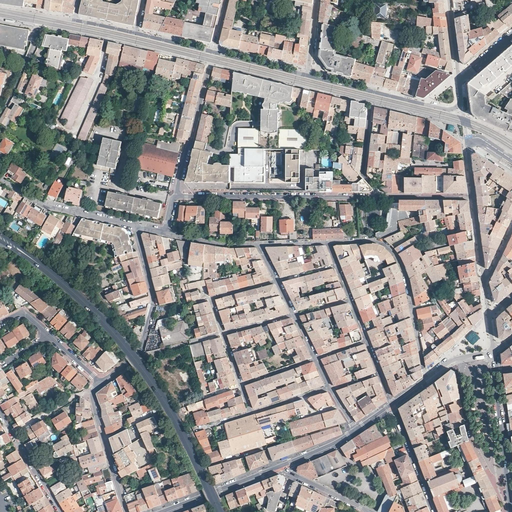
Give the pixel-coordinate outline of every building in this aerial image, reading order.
[(37,0),(36,8),(40,9),(44,9),(44,0),(37,0)] [(62,0),(50,0),(50,10),(55,11),(61,11),(62,0)] [(72,4),(66,0),(62,0),(61,11),(68,12),(74,13),(75,7),(72,4)] [(124,0),(125,1),(120,5),(118,3),(116,4),(112,3),(107,3),(104,2),(102,0),(100,2),(98,0),(81,0),(82,0),(82,3),(81,5),(80,5),(79,12),(82,12),(81,15),(93,17),(104,20),(104,17),(107,17),(109,18),(108,20),(126,24),(134,26),(136,16),(134,16),(135,11),(137,11),(139,0),(124,0)] [(155,6),(171,9),(171,8),(173,4),(160,1),(155,0),(147,0),(147,6),(145,13),(153,14),(155,6)] [(197,0),(196,3),(200,4),(199,7),(200,7),(199,11),(218,16),(220,8),(219,8),(218,7),(219,4),(220,4),(221,4),(221,0),(197,0)] [(224,22),(233,24),(238,0),(229,0),(227,11),(224,22)] [(493,7),(498,5),(496,0),(471,0),(471,1),(475,0),(485,0),(488,8),(489,8),(493,7)] [(304,12),(303,21),(311,22),(312,13),(313,5),(298,2),(298,5),(304,6),(304,8),(302,7),(302,11),(304,12)] [(339,10),(340,7),(330,5),(321,2),(319,19),(319,22),(335,27),(335,24),(328,22),(332,8),(339,10)] [(444,4),(444,3),(431,2),(431,4),(432,4),(435,27),(447,28),(446,22),(445,12),(444,4)] [(386,20),(388,5),(375,4),(374,18),(386,20)] [(187,14),(185,21),(182,37),(188,38),(195,40),(202,41),(211,44),(213,36),(216,22),(218,16),(199,11),(188,9),(187,14)] [(511,24),(511,23),(511,15),(507,9),(499,16),(501,19),(508,27),(511,24)] [(151,30),(159,32),(167,17),(153,14),(145,13),(142,28),(151,30)] [(470,23),(469,14),(468,15),(455,19),(455,23),(457,34),(471,31),(470,23)] [(182,37),(185,21),(178,20),(175,19),(167,17),(159,32),(170,34),(182,37)] [(431,20),(419,17),(418,17),(417,25),(431,26),(431,20)] [(481,50),(487,45),(483,30),(481,19),(478,20),(479,22),(479,23),(480,24),(482,30),(471,31),(474,56),(481,50)] [(504,30),(508,27),(501,19),(494,24),(491,20),(489,21),(487,23),(490,27),(493,31),(496,29),(500,34),(504,30)] [(276,31),(276,34),(286,36),(296,38),(296,35),(309,36),(310,29),(311,22),(303,21),(302,20),(300,31),(296,30),(295,32),(286,30),(285,33),(276,31)] [(224,24),(223,28),(231,31),(232,27),(233,24),(224,22),(224,24)] [(334,51),(337,27),(335,27),(319,22),(317,34),(316,49),(334,51)] [(379,22),(375,22),(372,22),(372,37),(377,39),(382,40),(383,40),(384,35),(381,34),(381,22),(379,22)] [(0,24),(0,45),(25,50),(25,46),(26,46),(27,40),(29,30),(15,27),(0,24)] [(447,28),(435,27),(434,27),(431,26),(417,25),(417,29),(427,30),(427,33),(432,33),(433,33),(434,34),(438,34),(441,52),(424,47),(409,45),(408,47),(410,48),(427,54),(437,57),(450,61),(452,61),(449,44),(447,28)] [(493,40),(500,34),(496,29),(493,31),(490,27),(483,30),(487,45),(493,40)] [(240,41),(241,35),(242,33),(231,31),(223,28),(221,36),(221,37),(220,41),(220,43),(220,44),(221,45),(222,45),(224,46),(229,47),(238,50),(240,41)] [(260,36),(261,31),(255,30),(253,37),(247,36),(246,43),(240,41),(238,50),(246,51),(253,53),(256,54),(260,36)] [(474,56),(471,31),(457,34),(460,60),(464,65),(471,59),(474,56)] [(361,41),(363,35),(356,33),(351,51),(358,53),(361,41)] [(76,35),(70,34),(69,39),(48,35),(44,47),(51,48),(49,57),(47,57),(46,63),(58,69),(62,50),(66,51),(68,44),(79,46),(81,36),(76,35)] [(271,38),(260,36),(256,54),(262,55),(268,57),(271,57),(273,47),(284,49),(286,36),(276,34),(275,39),(271,38)] [(308,42),(309,36),(296,35),(296,38),(299,38),(299,41),(299,45),(308,47),(308,42)] [(361,41),(380,46),(382,40),(377,39),(372,37),(363,35),(361,41)] [(81,36),(79,46),(88,48),(91,38),(86,37),(81,36)] [(296,38),(286,36),(284,49),(282,60),(284,60),(288,61),(293,62),(294,52),(291,51),(292,43),(288,43),(288,41),(293,42),(293,43),(295,43),(295,41),(296,38)] [(97,39),(91,38),(88,48),(86,54),(91,55),(100,57),(104,41),(97,39)] [(388,65),(389,64),(389,62),(388,61),(388,59),(393,43),(392,43),(383,40),(382,40),(380,46),(376,61),(387,65),(388,65)] [(119,56),(122,45),(115,43),(109,42),(106,53),(110,54),(119,56)] [(119,66),(119,68),(134,71),(135,68),(140,49),(132,47),(124,45),(124,48),(123,47),(123,48),(124,48),(120,61),(120,64),(119,66)] [(307,52),(308,47),(299,45),(298,56),(306,58),(307,52)] [(399,49),(395,65),(403,67),(407,52),(408,47),(402,46),(401,49),(399,49)] [(511,46),(511,47),(505,52),(495,61),(478,76),(468,84),(479,91),(486,84),(487,85),(489,83),(489,84),(490,83),(490,84),(511,65),(511,46)] [(282,60),(284,49),(273,47),(271,57),(276,58),(282,60)] [(140,49),(135,68),(143,70),(148,51),(144,50),(140,49)] [(355,62),(356,59),(335,54),(334,53),(334,51),(316,49),(315,55),(326,71),(336,73),(351,77),(355,62)] [(143,70),(155,73),(160,54),(153,52),(148,51),(143,70)] [(423,56),(407,52),(403,67),(402,71),(403,72),(408,73),(422,77),(417,95),(425,97),(426,97),(427,96),(452,75),(421,64),(423,56)] [(108,63),(117,65),(119,56),(110,54),(109,58),(108,63)] [(452,66),(452,61),(450,61),(437,57),(427,54),(424,63),(427,65),(448,72),(449,71),(453,71),(452,66)] [(91,55),(84,71),(92,74),(96,65),(100,57),(91,55)] [(306,58),(298,56),(297,63),(305,65),(306,61),(306,58)] [(176,63),(173,76),(180,78),(181,76),(182,72),(184,60),(181,59),(177,58),(176,63)] [(154,75),(153,78),(171,82),(173,76),(176,63),(159,59),(155,75),(154,75)] [(182,76),(185,77),(187,77),(190,61),(187,60),(184,60),(182,72),(183,72),(182,76)] [(187,77),(191,78),(194,79),(196,72),(198,63),(194,62),(190,61),(187,77)] [(372,74),(383,77),(387,65),(376,61),(374,67),(372,74)] [(374,67),(355,62),(351,77),(359,80),(370,82),(372,74),(374,67)] [(105,74),(114,77),(117,65),(108,63),(107,68),(105,74)] [(198,63),(196,72),(204,74),(206,65),(202,64),(198,63)] [(403,67),(395,65),(393,73),(401,75),(402,71),(403,67)] [(214,67),(212,76),(213,76),(213,79),(220,81),(221,77),(222,69),(218,68),(214,67)] [(29,84),(39,89),(43,78),(33,74),(30,81),(26,80),(30,70),(25,68),(20,81),(25,83),(29,84)] [(228,71),(222,69),(221,77),(233,80),(234,72),(228,71)] [(401,75),(399,81),(397,89),(400,90),(405,92),(406,87),(404,86),(406,81),(407,77),(402,75),(403,72),(402,71),(401,75)] [(196,72),(194,79),(202,80),(203,77),(204,74),(196,72)] [(300,150),(302,150),(307,150),(307,149),(316,149),(316,148),(315,147),(315,146),(301,130),(300,130),(277,129),(277,110),(275,109),(275,104),(276,100),(292,104),(294,101),(292,98),(293,87),(286,85),(263,79),(242,74),(234,72),(233,80),(232,89),(265,97),(264,103),(263,109),(261,109),(261,128),(239,128),(238,148),(264,149),(286,149),(292,150),(300,150)] [(401,75),(393,73),(392,79),(399,81),(401,75)] [(407,77),(406,81),(412,83),(410,93),(413,94),(417,95),(422,77),(408,73),(407,77)] [(108,86),(110,87),(114,77),(105,74),(101,84),(108,86)] [(384,86),(386,78),(383,77),(372,74),(370,82),(375,84),(384,86)] [(66,121),(87,78),(81,77),(80,77),(60,120),(66,121)] [(43,78),(39,89),(43,90),(47,80),(43,78)] [(93,80),(90,79),(89,79),(87,78),(66,121),(64,126),(70,129),(93,80)] [(187,88),(187,90),(199,94),(199,91),(202,80),(194,79),(191,78),(189,88),(187,88)] [(399,81),(392,79),(386,78),(384,86),(387,87),(392,88),(397,89),(399,81)] [(20,81),(17,90),(24,93),(25,89),(23,88),(25,83),(20,81)] [(412,83),(406,81),(404,86),(406,87),(405,92),(407,92),(410,93),(412,83)] [(511,95),(511,81),(497,95),(492,99),(505,108),(507,109),(506,113),(499,111),(499,110),(492,107),(485,104),(485,97),(486,95),(479,91),(468,84),(471,111),(472,112),(472,113),(472,114),(473,114),(473,115),(474,115),(475,116),(476,117),(478,117),(491,123),(511,132),(511,98),(511,95)] [(35,97),(39,89),(29,84),(25,93),(35,97)] [(89,129),(108,86),(101,84),(78,138),(84,141),(89,129)] [(292,98),(294,101),(295,102),(296,97),(298,98),(297,104),(300,108),(300,107),(304,90),(299,88),(293,87),(292,98)] [(187,90),(184,89),(183,94),(187,95),(185,103),(196,105),(196,104),(197,102),(197,99),(198,98),(199,94),(187,90)] [(216,91),(209,90),(208,90),(207,94),(206,99),(213,101),(214,102),(216,103),(219,92),(216,91)] [(307,90),(304,90),(300,107),(307,108),(310,91),(307,90)] [(314,92),(310,91),(307,108),(306,112),(310,113),(309,118),(312,121),(313,119),(318,93),(314,92)] [(221,93),(219,92),(216,103),(229,106),(227,115),(230,116),(231,106),(231,95),(221,93)] [(20,106),(24,99),(19,96),(19,95),(15,93),(11,101),(15,104),(20,106)] [(325,95),(318,93),(313,119),(317,120),(319,110),(325,111),(323,121),(327,122),(333,97),(325,95)] [(324,134),(330,141),(331,140),(330,136),(335,108),(337,109),(337,110),(337,111),(338,111),(338,112),(340,112),(340,109),(342,99),(340,99),(336,98),(333,97),(327,122),(325,131),(324,134)] [(347,122),(349,123),(351,101),(347,100),(342,99),(340,109),(347,111),(345,120),(347,120),(346,122),(347,122)] [(10,119),(15,122),(24,109),(20,107),(20,106),(15,104),(11,101),(8,105),(13,108),(11,110),(7,108),(7,109),(3,115),(10,119)] [(348,125),(365,127),(366,116),(367,105),(359,103),(351,101),(349,123),(348,125)] [(182,115),(193,118),(194,112),(196,105),(185,103),(182,114),(182,115)] [(374,107),(374,112),(372,128),(372,133),(385,135),(388,135),(390,111),(383,109),(374,107)] [(386,152),(386,155),(389,156),(390,152),(397,152),(397,156),(399,157),(400,157),(402,141),(400,141),(399,145),(398,145),(399,134),(397,132),(398,130),(403,131),(403,129),(406,115),(398,113),(390,111),(388,135),(387,141),(387,144),(386,152)] [(182,117),(179,128),(189,131),(191,123),(193,118),(182,115),(182,114),(178,113),(177,115),(182,117)] [(200,125),(196,141),(207,143),(213,116),(202,114),(200,125)] [(0,123),(6,127),(10,119),(3,115),(0,119),(0,123)] [(413,135),(414,135),(415,132),(416,117),(411,116),(406,115),(403,129),(408,130),(407,134),(403,133),(402,141),(400,157),(410,158),(412,158),(413,153),(410,153),(412,135),(411,135),(411,131),(413,132),(413,135)] [(424,119),(416,117),(415,132),(428,136),(429,136),(431,121),(424,119)] [(442,140),(444,130),(438,126),(432,122),(431,121),(429,136),(429,137),(429,139),(433,140),(434,138),(442,140)] [(357,141),(363,141),(364,134),(365,127),(348,125),(347,132),(357,134),(357,141)] [(222,127),(219,146),(225,147),(228,128),(222,127)] [(176,138),(184,139),(187,140),(189,134),(189,131),(179,128),(179,129),(177,137),(176,138)] [(329,149),(334,145),(330,141),(324,134),(322,132),(320,129),(320,138),(329,149)] [(447,153),(462,154),(461,142),(451,135),(444,130),(442,140),(445,143),(444,153),(446,153),(447,153)] [(371,142),(387,144),(387,141),(385,141),(385,135),(372,133),(371,138),(371,142)] [(427,152),(429,139),(414,135),(413,153),(412,158),(415,158),(427,159),(427,152)] [(115,169),(121,142),(103,137),(97,164),(91,163),(91,168),(109,172),(115,173),(116,169),(115,169)] [(0,150),(7,155),(14,143),(5,138),(0,144),(0,150)] [(178,151),(180,144),(172,142),(171,144),(158,140),(157,146),(142,142),(136,167),(157,172),(164,174),(172,176),(173,172),(176,160),(178,151)] [(207,143),(196,141),(195,144),(192,155),(186,181),(194,181),(222,182),(229,182),(229,166),(229,164),(211,164),(211,156),(211,151),(206,150),(207,143)] [(370,147),(370,151),(386,152),(387,144),(371,142),(370,147)] [(353,154),(362,156),(362,151),(362,148),(354,147),(353,154)] [(77,150),(70,148),(67,153),(73,156),(77,150)] [(264,181),(264,149),(238,148),(238,154),(229,153),(229,164),(229,166),(235,166),(235,181),(264,181)] [(300,182),(300,150),(292,151),(292,150),(286,149),(286,181),(300,182)] [(384,169),(386,155),(386,152),(370,151),(369,159),(368,167),(384,169)] [(446,157),(446,153),(444,153),(427,152),(427,159),(443,161),(443,157),(446,157)] [(475,172),(479,172),(487,160),(481,155),(476,152),(471,155),(473,173),(475,172)] [(344,157),(342,154),(338,157),(339,158),(339,162),(334,162),(334,168),(343,168),(343,173),(350,182),(352,184),(353,183),(358,183),(360,181),(357,177),(359,174),(360,174),(349,163),(344,157)] [(349,159),(349,163),(360,174),(361,164),(361,158),(362,156),(353,154),(352,154),(352,159),(349,159)] [(410,164),(410,158),(400,157),(399,157),(397,156),(389,156),(386,155),(384,169),(384,174),(392,175),(396,175),(398,162),(410,164)] [(463,160),(454,161),(454,162),(455,169),(441,169),(441,176),(444,176),(465,176),(464,167),(463,160)] [(487,181),(498,167),(492,163),(487,160),(479,172),(487,181)] [(21,172),(23,169),(12,163),(7,172),(13,176),(12,177),(21,183),(25,175),(21,172)] [(320,190),(320,191),(324,191),(326,191),(327,191),(327,189),(332,189),(332,180),(333,173),(333,167),(320,166),(320,168),(320,177),(320,190)] [(380,179),(379,180),(383,180),(384,174),(384,169),(368,167),(368,171),(367,174),(371,178),(372,174),(380,175),(380,179)] [(507,189),(511,179),(511,176),(505,172),(498,167),(487,181),(487,184),(489,185),(493,187),(496,183),(493,181),(493,180),(501,185),(498,189),(496,187),(495,189),(499,191),(500,189),(502,186),(507,189)] [(314,169),(306,169),(306,190),(320,190),(320,177),(313,177),(314,169)] [(163,181),(164,174),(157,172),(156,179),(163,181)] [(475,186),(487,184),(487,181),(479,172),(475,172),(473,173),(474,179),(475,186)] [(383,187),(381,188),(382,190),(385,192),(392,192),(392,175),(384,174),(383,180),(388,180),(388,187),(383,187)] [(396,175),(392,175),(392,192),(395,192),(399,192),(399,184),(404,185),(404,177),(404,175),(396,175)] [(422,175),(419,175),(419,178),(404,177),(404,185),(404,192),(412,192),(422,193),(422,175)] [(422,175),(422,193),(431,193),(444,193),(444,176),(441,176),(422,175)] [(466,185),(465,176),(444,176),(444,193),(454,193),(467,193),(466,185)] [(353,183),(352,184),(352,191),(361,191),(370,191),(373,190),(368,184),(363,178),(360,181),(358,183),(353,183)] [(511,179),(507,189),(510,191),(507,194),(500,189),(499,191),(500,192),(505,196),(511,200),(511,179)] [(340,180),(332,180),(332,189),(332,191),(340,191),(352,191),(352,184),(350,182),(349,182),(349,184),(344,184),(344,182),(340,182),(340,180)] [(63,186),(54,181),(51,187),(48,192),(57,198),(63,186)] [(500,192),(499,191),(495,189),(488,190),(487,186),(489,185),(487,184),(475,186),(476,191),(476,197),(500,192)] [(67,191),(66,194),(65,200),(73,202),(73,203),(79,204),(82,191),(69,188),(69,189),(68,189),(67,191)] [(158,218),(162,204),(108,191),(105,206),(158,218)] [(505,196),(500,192),(476,197),(477,201),(477,206),(494,209),(496,209),(499,210),(499,209),(501,206),(505,196)] [(22,197),(17,194),(13,200),(13,201),(13,202),(11,207),(15,209),(22,197)] [(511,200),(505,196),(501,206),(503,207),(502,210),(511,214),(511,200)] [(27,199),(25,197),(17,211),(27,217),(32,207),(25,203),(27,199)] [(385,229),(375,233),(375,234),(376,238),(378,238),(383,239),(385,239),(404,230),(407,229),(406,227),(425,222),(428,221),(424,200),(415,200),(399,200),(399,203),(391,203),(390,203),(390,204),(389,204),(389,205),(389,206),(389,207),(390,207),(390,208),(392,208),(390,216),(387,216),(385,229)] [(439,200),(424,200),(428,221),(431,221),(431,215),(437,215),(437,219),(439,219),(441,218),(445,217),(445,213),(444,200),(439,200)] [(448,200),(444,200),(445,213),(452,213),(451,200),(448,200)] [(453,215),(469,211),(468,200),(459,200),(451,200),(452,213),(453,215)] [(233,202),(233,217),(245,217),(245,208),(246,202),(233,202)] [(339,205),(341,215),(345,215),(346,219),(351,219),(351,215),(352,215),(351,204),(339,205)] [(187,206),(185,222),(197,223),(199,207),(187,206)] [(494,209),(477,206),(478,209),(478,214),(492,216),(494,209)] [(32,207),(27,217),(41,225),(48,214),(49,211),(45,210),(43,213),(32,207)] [(199,207),(197,223),(196,227),(198,227),(199,224),(202,223),(204,223),(205,207),(199,207)] [(245,208),(245,217),(245,218),(256,218),(256,224),(259,224),(260,217),(260,210),(260,208),(245,208)] [(511,218),(511,216),(511,214),(502,210),(499,209),(499,210),(497,215),(510,221),(511,218)] [(265,210),(260,210),(260,217),(261,217),(261,231),(272,231),(272,217),(265,217),(265,210)] [(220,230),(220,222),(220,219),(221,211),(216,211),(216,217),(209,217),(209,230),(220,230)] [(471,225),(470,216),(469,211),(453,215),(445,217),(441,218),(441,220),(445,219),(447,225),(441,226),(441,228),(447,227),(449,234),(471,229),(471,225)] [(496,217),(494,217),(492,216),(478,214),(479,218),(479,222),(492,224),(494,220),(496,217)] [(59,220),(50,215),(43,227),(41,230),(51,235),(51,234),(59,220)] [(509,223),(510,221),(497,215),(496,217),(494,220),(496,221),(507,226),(509,223)] [(82,218),(81,220),(88,222),(87,225),(91,227),(92,223),(93,223),(95,223),(96,221),(86,219),(82,218)] [(116,248),(118,256),(119,255),(131,252),(129,244),(129,241),(128,238),(129,237),(128,233),(126,234),(126,233),(126,232),(125,232),(125,231),(124,230),(123,230),(118,229),(117,232),(113,231),(114,228),(111,227),(107,226),(107,224),(100,222),(99,224),(98,224),(95,223),(93,223),(92,223),(91,227),(87,225),(88,222),(81,220),(73,234),(81,235),(92,238),(100,239),(114,243),(116,248)] [(290,239),(297,239),(296,232),(293,232),(293,220),(281,220),(281,235),(290,235),(290,239)] [(431,221),(428,221),(425,222),(427,231),(424,233),(414,236),(415,237),(417,241),(418,242),(448,235),(449,234),(447,227),(441,228),(435,229),(434,225),(436,225),(434,220),(431,221)] [(66,221),(65,223),(61,230),(66,232),(71,235),(75,226),(66,221)] [(504,233),(507,226),(496,221),(494,225),(492,224),(491,226),(488,234),(501,239),(504,233)] [(233,233),(233,223),(220,222),(220,230),(220,232),(233,233)] [(492,224),(479,222),(480,227),(481,232),(488,234),(491,226),(492,224)] [(127,231),(124,228),(111,225),(111,227),(114,228),(113,231),(117,232),(118,229),(123,230),(124,230),(125,231),(125,232),(126,232),(126,233),(126,234),(128,233),(127,231)] [(342,227),(342,225),(339,225),(340,229),(338,229),(338,228),(337,228),(337,229),(333,229),(333,228),(332,228),(332,229),(324,229),(324,228),(322,228),(322,229),(319,229),(318,229),(313,229),(314,239),(333,239),(344,238),(342,227)] [(348,233),(347,226),(342,227),(344,238),(354,238),(353,233),(348,233)] [(66,232),(61,230),(48,253),(53,255),(54,253),(53,252),(55,248),(56,249),(66,232)] [(407,235),(404,230),(385,239),(387,241),(389,243),(390,244),(407,235)] [(470,241),(468,230),(449,234),(448,235),(450,246),(451,245),(470,241)] [(143,241),(145,247),(153,245),(150,234),(143,232),(142,234),(143,241)] [(499,245),(501,239),(488,234),(481,232),(481,240),(482,247),(496,250),(499,245)] [(159,249),(156,235),(153,235),(150,234),(153,245),(154,250),(159,249)] [(165,249),(163,243),(162,236),(159,236),(156,235),(159,249),(160,253),(162,260),(167,258),(166,252),(165,249)] [(170,248),(168,238),(162,236),(163,243),(165,249),(170,248)] [(511,236),(506,246),(503,254),(509,259),(509,260),(511,262),(511,261),(511,236)] [(417,241),(415,237),(394,249),(395,250),(398,254),(416,242),(417,241)] [(176,240),(181,258),(185,258),(187,242),(176,240)] [(473,244),(473,240),(470,241),(451,245),(452,249),(455,249),(456,252),(474,248),(473,244)] [(199,243),(191,242),(189,259),(203,262),(206,245),(199,243)] [(416,242),(398,254),(400,256),(400,257),(402,260),(405,266),(406,267),(424,254),(416,242)] [(341,264),(342,266),(356,261),(350,244),(341,244),(336,245),(334,246),(341,264)] [(356,261),(359,260),(365,258),(364,256),(360,246),(359,244),(352,244),(350,244),(356,261)] [(360,246),(364,256),(371,255),(374,256),(375,255),(378,256),(380,261),(385,259),(388,265),(395,261),(394,260),(393,259),(391,255),(383,246),(382,245),(381,245),(380,244),(379,244),(377,244),(376,244),(376,245),(364,244),(360,246)] [(154,250),(153,245),(145,247),(146,252),(147,257),(160,253),(159,249),(154,250)] [(206,245),(203,262),(203,280),(204,280),(205,279),(211,278),(217,277),(217,271),(216,265),(215,246),(210,245),(206,245)] [(311,259),(312,261),(314,268),(315,268),(314,262),(320,260),(322,266),(332,264),(328,252),(325,245),(310,245),(312,252),(310,253),(311,259)] [(437,255),(452,252),(452,249),(451,245),(450,246),(434,250),(435,256),(437,255)] [(219,247),(215,246),(216,265),(217,265),(217,261),(221,261),(221,266),(225,265),(223,247),(219,247)] [(289,259),(287,246),(265,247),(270,255),(274,263),(287,260),(289,259)] [(227,248),(223,247),(225,265),(234,264),(229,248),(227,248)] [(256,247),(249,248),(252,255),(259,254),(257,251),(256,247)] [(495,253),(496,250),(482,247),(483,250),(483,253),(494,255),(495,253)] [(232,248),(229,248),(234,264),(237,264),(237,265),(240,264),(235,248),(232,248)] [(250,268),(248,262),(246,257),(243,248),(239,248),(235,248),(240,264),(242,270),(245,269),(250,268)] [(243,248),(246,257),(252,255),(249,248),(246,248),(243,248)] [(474,251),(474,248),(456,252),(456,254),(453,255),(452,254),(450,255),(452,261),(453,261),(475,256),(474,251)] [(435,256),(434,250),(424,252),(425,253),(432,264),(433,265),(438,264),(436,256),(437,256),(437,255),(435,256)] [(131,252),(119,255),(121,262),(138,257),(137,254),(137,251),(133,252),(131,252)] [(168,262),(169,264),(180,261),(179,260),(179,259),(180,259),(178,251),(168,253),(170,261),(168,262)] [(160,253),(147,257),(148,260),(149,263),(162,260),(160,253)] [(432,264),(425,253),(424,254),(406,267),(406,269),(409,276),(410,277),(410,278),(432,264)] [(491,261),(494,255),(483,253),(484,259),(485,268),(488,268),(491,261)] [(246,257),(248,262),(262,260),(260,257),(259,254),(252,255),(246,257)] [(511,268),(511,266),(511,261),(511,262),(509,260),(509,259),(503,254),(501,257),(500,259),(507,271),(511,268)] [(475,258),(475,256),(453,261),(454,266),(450,267),(450,268),(475,262),(475,258)] [(140,264),(138,257),(121,262),(116,264),(112,266),(114,271),(123,267),(128,279),(143,275),(140,264)] [(295,273),(301,272),(298,263),(297,257),(296,257),(295,257),(294,258),(289,259),(287,260),(290,275),(295,273)] [(150,266),(151,269),(163,266),(162,262),(168,260),(167,258),(162,260),(149,263),(150,266)] [(185,258),(181,258),(182,261),(183,265),(187,279),(188,283),(196,281),(203,280),(203,262),(189,259),(185,258)] [(507,271),(500,259),(497,266),(495,269),(499,278),(502,276),(500,274),(501,273),(504,275),(504,274),(507,271)] [(262,260),(248,262),(250,268),(256,267),(265,265),(263,262),(262,260)] [(286,276),(290,275),(287,260),(274,263),(277,270),(281,277),(286,276)] [(346,275),(368,266),(366,262),(360,264),(359,260),(356,261),(342,266),(343,268),(346,275)] [(153,277),(168,273),(167,269),(183,265),(182,261),(180,261),(169,264),(163,266),(151,269),(152,273),(153,277)] [(312,261),(302,264),(304,271),(309,270),(314,268),(312,261)] [(476,270),(475,262),(450,268),(448,269),(437,271),(442,279),(445,282),(452,280),(452,277),(447,277),(446,272),(455,271),(456,270),(458,270),(460,279),(477,275),(476,270)] [(398,267),(397,263),(388,266),(383,269),(386,277),(400,272),(398,267)] [(444,263),(438,264),(433,265),(437,271),(448,269),(448,268),(445,268),(444,263)] [(442,279),(437,271),(433,265),(432,264),(410,278),(411,284),(412,288),(414,298),(426,290),(429,287),(434,284),(442,279)] [(265,265),(256,267),(258,272),(258,274),(268,272),(266,269),(265,265)] [(0,318),(9,314),(0,295),(0,281),(7,274),(9,273),(5,266),(4,267),(0,271),(0,318)] [(348,282),(365,276),(371,274),(368,266),(346,275),(346,277),(348,282)] [(320,272),(322,279),(337,275),(336,273),(334,268),(330,269),(320,272)] [(499,278),(495,269),(492,277),(489,282),(490,287),(492,292),(497,287),(499,285),(500,285),(497,280),(499,278)] [(511,290),(511,280),(507,271),(504,274),(506,278),(504,279),(502,276),(499,278),(497,280),(500,285),(503,283),(508,294),(511,291),(511,290)] [(258,272),(252,273),(255,284),(258,283),(261,282),(258,274),(258,272)] [(270,275),(268,272),(258,274),(261,282),(272,279),(270,275)] [(324,283),(324,282),(322,279),(320,272),(315,273),(313,274),(316,285),(324,283)] [(401,273),(400,272),(386,277),(380,279),(368,284),(369,287),(371,293),(375,291),(379,290),(385,287),(385,286),(383,286),(382,283),(389,281),(390,286),(403,281),(402,278),(401,273)] [(171,283),(168,273),(153,277),(154,284),(156,290),(162,289),(161,285),(171,283)] [(255,284),(252,273),(246,275),(249,285),(252,285),(255,284)] [(236,274),(229,275),(233,290),(236,289),(239,288),(236,275),(236,274)] [(249,285),(246,275),(241,276),(241,274),(236,275),(239,288),(245,287),(249,285)] [(311,287),(316,285),(313,274),(309,275),(306,276),(308,288),(310,295),(319,293),(318,290),(312,292),(311,291),(312,290),(311,287)] [(144,278),(143,275),(128,279),(125,280),(127,286),(145,281),(144,278)] [(229,275),(226,276),(223,276),(227,291),(230,291),(233,290),(229,275)] [(328,281),(329,284),(340,281),(338,278),(337,275),(322,279),(324,282),(328,281)] [(477,278),(477,275),(460,279),(452,280),(445,282),(448,287),(452,286),(458,285),(457,284),(462,282),(463,284),(478,281),(477,278)] [(223,276),(218,277),(221,293),(224,292),(227,291),(223,276)] [(302,289),(308,288),(306,276),(302,277),(300,277),(301,286),(302,289)] [(351,290),(368,284),(365,276),(348,282),(349,284),(351,290)] [(218,277),(217,277),(211,278),(215,294),(218,294),(221,293),(218,277)] [(301,286),(300,277),(292,280),(283,282),(285,287),(289,294),(299,291),(297,287),(301,286)] [(207,286),(209,296),(213,295),(215,294),(211,278),(205,279),(207,286)] [(187,289),(189,289),(198,287),(196,281),(188,283),(187,279),(180,281),(182,287),(186,286),(187,289)] [(146,287),(145,281),(127,286),(122,288),(124,293),(128,291),(127,288),(131,287),(135,296),(147,292),(146,287)] [(340,281),(329,284),(325,285),(326,288),(329,287),(330,290),(342,287),(340,283),(340,281)] [(404,287),(403,281),(390,286),(392,293),(381,297),(383,302),(405,293),(404,287)] [(478,285),(478,281),(463,284),(464,287),(453,290),(452,286),(448,287),(453,294),(479,289),(478,285)] [(503,283),(500,285),(499,285),(501,288),(499,289),(497,287),(492,292),(493,297),(494,302),(498,303),(503,298),(508,294),(503,283)] [(266,298),(266,299),(280,296),(274,284),(270,285),(262,287),(266,298)] [(369,287),(368,284),(351,290),(352,292),(355,299),(367,294),(365,288),(369,287)] [(442,297),(434,284),(429,287),(438,300),(442,297)] [(160,305),(175,301),(171,286),(162,289),(156,290),(158,298),(160,305)] [(257,289),(260,299),(266,298),(262,287),(258,288),(257,289)] [(344,291),(342,287),(330,290),(327,291),(319,293),(310,295),(310,296),(312,307),(320,304),(346,298),(346,297),(344,291)] [(184,293),(186,301),(193,300),(200,298),(199,293),(200,292),(199,289),(190,292),(184,293)] [(256,302),(261,301),(260,299),(257,289),(251,290),(245,292),(249,303),(256,302)] [(479,292),(479,289),(453,294),(457,300),(464,298),(465,300),(467,300),(467,298),(471,297),(480,295),(479,292)] [(117,290),(114,291),(104,295),(109,301),(120,297),(117,290)] [(427,290),(426,290),(414,298),(416,306),(424,302),(431,298),(430,297),(429,297),(426,292),(428,291),(427,290)] [(298,310),(306,308),(304,297),(303,295),(300,296),(299,291),(289,294),(294,304),(297,310),(298,310)] [(359,310),(372,306),(370,302),(372,301),(371,299),(370,300),(369,297),(375,295),(376,294),(375,291),(371,293),(367,294),(355,299),(357,304),(359,310)] [(243,305),(249,303),(245,292),(243,292),(234,294),(238,306),(243,305)] [(386,311),(390,309),(391,309),(389,301),(393,299),(395,307),(407,302),(406,296),(405,293),(383,302),(378,303),(382,313),(386,311)] [(238,306),(234,294),(231,295),(229,296),(232,305),(233,308),(236,307),(238,306)] [(132,307),(148,302),(149,301),(149,298),(149,296),(136,300),(130,302),(132,307)] [(232,305),(229,296),(226,297),(223,297),(226,306),(232,305)] [(267,303),(264,304),(264,305),(265,308),(272,307),(275,306),(277,305),(284,304),(281,299),(280,296),(266,299),(265,300),(267,303)] [(308,308),(312,307),(310,296),(304,297),(306,308),(308,308)] [(217,305),(219,311),(227,309),(226,306),(223,297),(218,299),(216,299),(217,305)] [(439,301),(446,312),(448,314),(452,311),(442,297),(438,300),(436,300),(437,302),(439,301)] [(43,300),(40,298),(31,303),(41,312),(48,305),(46,303),(46,302),(44,300),(43,300)] [(464,298),(457,300),(468,317),(481,309),(481,305),(481,303),(477,306),(476,305),(473,306),(472,304),(468,306),(465,300),(464,298)] [(468,317),(457,300),(455,301),(456,303),(454,304),(457,308),(454,311),(468,330),(472,326),(473,325),(468,317)] [(195,313),(196,317),(212,313),(210,307),(208,301),(193,305),(195,311),(200,310),(200,312),(195,313)] [(390,309),(392,315),(394,314),(409,309),(408,307),(407,302),(395,307),(391,309),(390,309)] [(252,322),(255,322),(252,311),(249,312),(247,307),(250,307),(249,303),(243,305),(244,309),(245,313),(249,323),(252,322)] [(334,315),(351,311),(350,307),(348,303),(341,305),(331,307),(334,315)] [(372,319),(380,316),(379,314),(382,313),(378,303),(372,306),(359,310),(361,316),(364,322),(372,319)] [(49,304),(48,305),(41,312),(46,317),(45,317),(49,321),(57,311),(58,312),(61,310),(58,308),(56,310),(49,304)] [(277,310),(279,315),(289,313),(286,307),(284,304),(277,305),(278,309),(277,310)] [(437,315),(441,314),(442,313),(436,305),(430,306),(435,315),(437,315)] [(258,310),(257,307),(257,306),(255,306),(257,310),(252,311),(255,322),(258,321),(262,320),(258,310)] [(422,319),(435,315),(430,306),(417,310),(418,314),(419,320),(422,319)] [(123,320),(146,313),(147,307),(125,314),(120,315),(123,320)] [(272,307),(265,308),(268,318),(273,317),(279,315),(277,310),(276,308),(273,309),(272,307)] [(328,317),(334,315),(331,307),(327,308),(325,309),(328,317)] [(233,321),(232,316),(231,313),(229,308),(227,309),(219,311),(221,315),(222,321),(230,320),(231,322),(233,321)] [(268,318),(265,308),(258,310),(262,320),(265,319),(268,318)] [(323,318),(328,317),(325,309),(323,310),(319,310),(323,318)] [(390,316),(392,315),(390,309),(386,311),(382,313),(379,314),(380,316),(381,319),(388,317),(390,316)] [(392,321),(390,316),(388,317),(381,319),(383,324),(384,327),(411,317),(409,310),(409,309),(394,314),(396,319),(392,321)] [(481,309),(468,317),(473,325),(478,321),(482,316),(481,309)] [(511,316),(507,309),(504,311),(500,314),(511,330),(511,316)] [(61,316),(64,313),(61,310),(58,312),(50,322),(58,329),(66,320),(61,316)] [(158,320),(156,328),(184,320),(181,311),(180,310),(176,311),(177,315),(158,320)] [(317,320),(323,318),(319,310),(316,311),(313,312),(317,320)] [(339,327),(356,323),(353,316),(351,311),(334,315),(336,321),(331,323),(334,329),(339,327)] [(468,330),(454,311),(453,312),(449,315),(450,317),(451,316),(460,327),(457,329),(454,331),(448,322),(446,323),(445,321),(448,320),(447,317),(444,319),(442,321),(455,342),(464,334),(468,330)] [(306,314),(309,322),(317,320),(313,312),(309,313),(306,314)] [(212,313),(196,317),(198,326),(203,324),(203,323),(214,320),(213,316),(212,313)] [(249,323),(245,313),(239,315),(242,325),(244,324),(249,323)] [(301,319),(303,323),(309,322),(306,314),(300,316),(301,319)] [(503,340),(511,332),(511,330),(500,314),(499,314),(496,319),(498,329),(500,338),(503,340)] [(242,325),(239,315),(232,316),(233,321),(235,327),(238,326),(242,325)] [(440,323),(442,321),(437,315),(435,315),(422,319),(424,328),(421,329),(422,337),(423,336),(434,327),(433,321),(438,319),(440,323)] [(367,331),(383,324),(381,319),(380,316),(372,319),(374,323),(365,324),(365,326),(367,331)] [(411,319),(411,317),(384,327),(385,330),(387,335),(412,326),(411,319)] [(291,318),(281,321),(284,328),(294,324),(293,321),(291,318)] [(327,326),(324,322),(323,318),(317,320),(309,322),(303,323),(306,327),(308,332),(327,326)] [(159,329),(164,346),(189,339),(186,329),(184,320),(159,327),(159,329)] [(203,324),(198,326),(193,327),(193,328),(197,327),(197,329),(194,330),(196,337),(213,333),(218,331),(216,325),(214,320),(203,323),(203,324)] [(84,330),(88,325),(85,321),(80,326),(84,330)] [(230,328),(235,327),(233,321),(231,322),(223,324),(225,330),(230,328)] [(278,321),(275,322),(280,333),(281,333),(282,335),(285,334),(287,333),(284,328),(281,321),(278,321)] [(449,348),(455,342),(442,321),(440,323),(439,324),(440,326),(435,329),(438,333),(443,342),(448,349),(449,348)] [(61,331),(69,338),(77,330),(75,328),(76,326),(73,323),(71,325),(68,322),(61,330),(61,331)] [(270,324),(268,324),(274,338),(281,335),(280,333),(275,322),(270,324)] [(29,334),(23,324),(13,331),(19,341),(29,334)] [(264,325),(262,326),(269,341),(274,339),(274,338),(268,324),(264,325)] [(294,324),(284,328),(287,333),(297,330),(296,327),(294,324)] [(385,330),(384,327),(383,324),(367,331),(368,333),(370,336),(385,330)] [(256,327),(264,344),(270,342),(269,341),(262,326),(259,327),(256,327)] [(312,341),(330,334),(327,326),(308,332),(310,336),(312,341)] [(413,327),(412,326),(387,335),(390,341),(397,338),(396,335),(401,333),(402,336),(414,332),(413,327)] [(18,341),(10,327),(7,329),(9,331),(10,333),(3,337),(9,347),(18,341)] [(139,341),(141,333),(136,327),(131,331),(134,336),(139,341)] [(261,346),(264,344),(256,327),(253,328),(249,329),(254,340),(256,343),(257,346),(260,345),(261,346)] [(440,356),(448,349),(443,342),(437,347),(436,345),(434,345),(433,345),(432,345),(431,346),(432,346),(432,347),(432,348),(433,350),(432,351),(430,349),(427,350),(426,348),(432,344),(431,338),(438,333),(435,329),(434,327),(423,336),(424,338),(421,339),(423,348),(424,357),(428,355),(433,361),(440,356)] [(359,331),(358,328),(349,331),(353,343),(362,339),(359,331)] [(254,340),(249,329),(247,330),(245,330),(250,340),(250,341),(254,340)] [(469,331),(471,343),(482,341),(482,337),(487,336),(486,329),(475,331),(475,330),(469,331)] [(250,340),(245,330),(243,331),(241,332),(245,342),(250,340)] [(285,334),(287,340),(300,335),(299,333),(297,330),(287,333),(285,334)] [(387,335),(385,330),(370,336),(370,339),(372,342),(387,335)] [(353,343),(349,331),(343,333),(345,346),(348,345),(353,343)] [(82,349),(88,341),(84,338),(86,335),(83,332),(74,342),(82,349)] [(336,334),(335,332),(330,334),(312,341),(314,344),(316,348),(326,345),(324,341),(331,338),(331,336),(336,334)] [(391,344),(393,350),(401,347),(400,345),(401,344),(401,343),(401,342),(400,341),(399,340),(403,339),(405,345),(416,341),(414,333),(414,332),(402,336),(397,338),(390,341),(391,344)] [(239,338),(237,333),(233,334),(227,335),(228,338),(229,341),(239,338)] [(345,346),(343,333),(341,334),(340,334),(341,338),(337,339),(338,341),(339,347),(340,347),(343,346),(345,346)] [(274,338),(274,339),(277,344),(287,340),(285,334),(282,335),(281,335),(274,338)] [(336,349),(340,347),(339,347),(338,341),(334,342),(333,339),(337,338),(336,334),(331,336),(331,338),(333,350),(336,349)] [(287,340),(277,344),(277,345),(278,344),(280,349),(287,346),(289,350),(304,345),(301,339),(300,335),(287,340)] [(375,351),(391,344),(390,341),(387,335),(372,342),(373,346),(375,351)] [(221,341),(220,337),(202,342),(206,355),(210,354),(213,353),(224,350),(223,346),(221,341)] [(237,352),(244,350),(241,343),(239,338),(229,341),(230,343),(233,350),(236,349),(237,352)] [(331,350),(333,350),(331,338),(324,341),(326,345),(329,351),(331,350)] [(401,347),(393,350),(394,350),(395,355),(397,360),(398,361),(401,360),(418,353),(417,347),(416,341),(405,345),(401,347)] [(206,355),(202,342),(190,345),(194,358),(206,355)] [(90,345),(82,354),(88,360),(90,358),(92,360),(93,359),(96,362),(101,356),(108,348),(103,343),(98,348),(96,351),(93,349),(90,345)] [(277,345),(272,347),(275,354),(281,352),(280,349),(278,344),(277,345)] [(350,349),(353,356),(367,350),(365,347),(364,344),(358,346),(350,349)] [(394,350),(393,350),(391,344),(375,351),(376,354),(378,357),(394,350)] [(293,357),(296,363),(305,360),(311,358),(308,352),(304,345),(289,350),(287,350),(288,352),(296,350),(298,355),(293,357)] [(326,345),(316,348),(318,351),(319,354),(329,351),(326,345)] [(258,348),(258,347),(257,346),(253,347),(248,349),(244,350),(237,352),(234,353),(237,361),(238,365),(247,362),(248,364),(255,361),(262,359),(268,357),(266,350),(253,354),(254,357),(257,357),(257,358),(255,358),(255,359),(252,361),(248,350),(252,349),(253,350),(258,348)] [(120,359),(109,347),(108,348),(101,356),(96,362),(104,371),(120,359)] [(501,360),(511,355),(511,351),(510,347),(504,350),(501,354),(501,360)] [(226,354),(224,350),(213,353),(214,356),(211,357),(210,354),(206,355),(207,359),(208,362),(215,360),(226,357),(226,354)] [(343,359),(348,357),(346,350),(340,352),(337,354),(340,360),(342,360),(343,359)] [(367,350),(353,356),(354,360),(356,359),(357,361),(369,357),(368,353),(367,350)] [(395,355),(394,350),(378,357),(379,359),(379,361),(395,355)] [(45,362),(39,352),(28,359),(34,369),(45,362)] [(66,365),(68,363),(56,353),(53,356),(52,365),(60,372),(66,365)] [(419,357),(418,353),(401,360),(404,367),(406,372),(420,365),(419,357)] [(323,362),(324,365),(340,360),(337,354),(327,357),(321,359),(323,362)] [(397,360),(395,355),(379,361),(381,364),(382,368),(395,362),(395,361),(397,360)] [(426,367),(433,361),(428,355),(424,357),(425,359),(426,367)] [(511,363),(511,355),(501,360),(502,364),(507,364),(511,363)] [(354,360),(353,356),(348,357),(343,359),(345,365),(345,367),(345,368),(347,367),(356,364),(355,362),(354,360)] [(215,360),(218,373),(230,369),(228,362),(226,357),(215,360)] [(357,361),(355,362),(356,364),(360,363),(363,369),(373,366),(371,361),(369,357),(357,361)] [(268,373),(262,359),(255,361),(260,375),(264,374),(268,373)] [(330,377),(332,380),(349,374),(349,372),(345,374),(340,360),(324,365),(326,369),(330,377)] [(404,367),(401,360),(398,361),(395,362),(382,368),(384,372),(385,375),(404,367)] [(204,372),(202,368),(201,368),(199,361),(195,362),(200,384),(204,382),(205,382),(202,373),(204,372)] [(260,375),(255,361),(248,364),(251,370),(253,378),(257,376),(260,375)] [(71,364),(69,362),(68,363),(66,365),(68,366),(62,373),(69,380),(76,372),(69,366),(71,364)] [(251,370),(248,364),(247,362),(238,365),(239,369),(241,373),(251,370)] [(300,367),(304,375),(317,370),(315,367),(313,362),(310,363),(300,367)] [(31,372),(26,363),(16,368),(22,378),(31,372)] [(421,367),(420,365),(406,372),(406,374),(410,372),(411,374),(421,369),(421,367)] [(363,369),(358,371),(361,377),(371,373),(375,372),(374,369),(373,366),(363,369)] [(406,372),(404,367),(385,375),(386,377),(387,381),(388,381),(396,378),(398,377),(400,376),(403,375),(406,374),(406,372)] [(218,378),(233,373),(232,371),(230,369),(218,373),(216,373),(218,378)] [(422,374),(421,369),(411,374),(410,372),(406,374),(410,384),(416,380),(421,377),(422,377),(422,376),(422,375),(422,374)] [(435,381),(442,401),(443,404),(446,403),(448,402),(460,398),(454,372),(454,371),(451,369),(446,372),(435,381)] [(253,378),(251,370),(241,373),(242,377),(244,381),(253,378)] [(280,374),(285,382),(286,384),(288,383),(294,381),(296,380),(295,377),(291,370),(286,372),(280,374)] [(304,375),(306,380),(320,376),(318,373),(317,370),(304,375)] [(19,393),(22,391),(21,388),(11,371),(5,374),(6,376),(19,393)] [(511,372),(503,374),(506,393),(511,391),(511,372)] [(213,381),(216,390),(221,388),(232,385),(237,383),(234,378),(233,373),(218,378),(212,380),(213,381)] [(61,374),(55,380),(57,382),(60,384),(65,378),(61,374)] [(80,389),(87,382),(86,381),(87,380),(83,376),(82,377),(78,374),(71,381),(80,389)] [(131,386),(123,374),(121,375),(116,379),(118,384),(122,393),(124,398),(142,391),(137,383),(131,386)] [(274,376),(270,377),(274,386),(285,382),(280,374),(274,376)] [(342,383),(351,380),(352,379),(350,374),(349,374),(332,380),(334,386),(342,383)] [(406,374),(403,375),(404,378),(401,379),(404,388),(407,386),(410,384),(406,374)] [(54,379),(49,375),(38,382),(33,385),(36,389),(38,393),(55,383),(57,382),(55,380),(54,379)] [(298,376),(295,377),(296,380),(298,384),(306,380),(304,375),(299,376),(298,376)] [(320,376),(306,380),(310,389),(316,387),(324,384),(322,380),(320,376)] [(373,385),(379,382),(378,379),(377,376),(373,378),(363,381),(366,387),(368,386),(367,384),(370,383),(371,385),(373,385)] [(396,378),(388,381),(389,385),(394,396),(399,392),(404,388),(401,379),(400,376),(398,377),(399,380),(396,381),(396,379),(397,378),(396,378)] [(265,394),(268,393),(276,390),(275,388),(274,386),(270,377),(265,379),(260,380),(264,392),(265,394)] [(33,385),(38,382),(37,380),(25,387),(26,389),(33,385)] [(252,383),(257,394),(264,392),(260,380),(257,381),(252,383)] [(292,393),(293,395),(296,394),(301,393),(298,384),(296,380),(294,381),(295,383),(288,385),(288,383),(286,384),(286,385),(289,390),(291,390),(292,391),(292,392),(292,393)] [(298,384),(301,393),(305,391),(310,389),(306,380),(298,384)] [(377,394),(373,385),(371,385),(368,386),(366,387),(363,381),(349,386),(353,394),(355,397),(361,394),(362,394),(362,393),(366,391),(369,395),(365,398),(364,397),(358,401),(366,415),(372,411),(377,407),(371,396),(377,394)] [(427,387),(420,392),(432,420),(439,417),(441,416),(447,414),(445,407),(444,406),(437,408),(435,403),(442,401),(435,381),(427,387)] [(100,405),(122,393),(118,384),(114,387),(111,382),(96,393),(96,394),(98,399),(100,405)] [(380,385),(379,382),(373,385),(377,394),(383,391),(380,385)] [(248,392),(249,397),(257,394),(252,383),(245,385),(248,392)] [(25,400),(31,411),(39,406),(30,392),(34,389),(36,389),(33,385),(26,389),(22,391),(19,393),(16,395),(17,397),(20,396),(23,401),(25,400)] [(275,388),(276,390),(281,399),(286,398),(293,395),(292,393),(292,392),(292,391),(291,390),(289,390),(286,385),(275,388)] [(353,394),(349,386),(337,390),(340,396),(342,401),(353,394)] [(9,399),(7,395),(6,393),(4,391),(3,389),(2,387),(0,388),(0,404),(0,405),(9,399)] [(235,398),(233,390),(226,392),(216,395),(219,403),(227,400),(235,398)] [(276,390),(268,393),(271,402),(276,401),(281,399),(276,390)] [(384,396),(383,391),(377,394),(371,396),(377,407),(382,404),(386,400),(384,396)] [(317,395),(310,397),(308,400),(317,410),(327,402),(329,406),(335,405),(330,397),(327,392),(317,395)] [(409,400),(419,425),(432,420),(420,392),(414,396),(409,400)] [(119,405),(118,403),(125,401),(124,398),(122,393),(100,405),(101,407),(102,409),(102,412),(102,416),(112,413),(114,412),(113,408),(119,405)] [(271,402),(268,393),(265,394),(260,395),(263,405),(268,404),(271,402)] [(253,408),(263,405),(260,395),(257,396),(257,394),(249,397),(250,399),(252,406),(253,408)] [(361,418),(366,415),(358,401),(355,397),(353,394),(342,401),(350,413),(356,422),(361,418)] [(219,403),(216,395),(208,398),(204,400),(205,404),(206,409),(219,404),(219,403)] [(16,400),(14,396),(9,399),(0,405),(2,408),(4,411),(18,403),(16,400)] [(242,400),(241,396),(235,398),(227,400),(229,407),(243,403),(242,400)] [(90,402),(80,397),(80,403),(76,403),(76,407),(90,407),(90,405),(90,402)] [(446,403),(443,404),(444,406),(445,407),(450,406),(452,412),(462,408),(461,407),(460,398),(448,402),(446,403)] [(293,402),(295,408),(297,415),(308,412),(303,399),(295,402),(293,402)] [(205,404),(204,400),(193,403),(187,405),(189,410),(205,404)] [(407,430),(419,425),(409,400),(403,405),(399,408),(402,417),(407,430)] [(133,417),(143,413),(138,402),(136,403),(135,401),(133,402),(134,404),(128,407),(133,417)] [(20,415),(24,413),(18,403),(4,411),(6,415),(11,412),(14,417),(9,420),(10,422),(20,415)] [(243,403),(229,407),(232,415),(245,411),(246,410),(244,406),(243,403)] [(275,408),(277,413),(287,410),(286,405),(280,406),(275,408)] [(90,407),(76,407),(75,415),(78,415),(92,416),(91,411),(90,407)] [(220,409),(222,418),(227,416),(232,415),(229,407),(220,409)] [(207,412),(210,422),(215,420),(222,418),(220,409),(220,408),(207,412)] [(265,411),(267,416),(277,413),(275,408),(271,409),(265,411)] [(287,410),(289,418),(297,415),(295,408),(287,410)] [(463,416),(462,408),(452,412),(449,413),(447,414),(441,416),(442,421),(446,419),(448,423),(463,417),(463,416)] [(337,409),(322,414),(326,427),(339,424),(345,422),(345,421),(341,415),(337,409)] [(204,413),(204,410),(194,413),(197,425),(200,424),(210,422),(207,412),(204,413)] [(257,419),(267,444),(277,441),(271,423),(289,418),(287,410),(277,413),(267,416),(257,419)] [(258,413),(255,414),(257,419),(267,416),(265,411),(258,413)] [(27,420),(30,419),(26,412),(24,413),(20,415),(24,422),(27,420)] [(71,421),(65,412),(52,420),(58,429),(71,421)] [(112,413),(102,416),(104,422),(106,427),(117,423),(115,418),(114,418),(112,413)] [(226,430),(228,440),(232,453),(267,444),(257,419),(255,414),(241,419),(224,424),(226,430)] [(298,420),(290,422),(289,425),(291,432),(288,433),(289,438),(291,437),(311,432),(326,427),(322,414),(298,420)] [(19,426),(24,422),(20,415),(10,422),(11,423),(16,420),(19,426)] [(78,415),(75,415),(75,430),(81,428),(94,424),(94,421),(93,420),(78,424),(78,415)] [(152,428),(157,426),(153,417),(148,419),(152,428)] [(442,425),(439,417),(432,420),(435,428),(441,425),(442,425)] [(445,424),(447,431),(465,424),(464,418),(463,417),(448,423),(445,424)] [(140,433),(147,431),(152,428),(148,419),(136,424),(140,433)] [(50,434),(42,420),(37,423),(31,427),(37,437),(39,440),(41,442),(42,445),(44,448),(50,445),(49,443),(46,444),(43,439),(43,438),(50,434)] [(408,433),(410,438),(422,434),(420,431),(424,430),(424,429),(423,427),(425,427),(427,431),(432,430),(435,428),(432,420),(419,425),(407,430),(408,433)] [(120,424),(119,422),(117,423),(106,427),(105,428),(106,431),(107,435),(124,426),(123,424),(120,424)] [(381,430),(377,423),(372,426),(368,428),(372,435),(381,430)] [(94,424),(81,428),(81,430),(85,429),(87,434),(81,436),(83,441),(98,435),(96,428),(94,424)] [(311,432),(312,435),(339,426),(339,424),(311,432)] [(451,447),(461,443),(469,440),(468,435),(465,424),(447,431),(451,440),(450,440),(449,441),(451,447)] [(441,425),(435,428),(438,434),(441,433),(444,432),(441,425)] [(312,435),(311,435),(314,445),(320,442),(342,434),(339,426),(312,435)] [(37,437),(31,427),(25,431),(27,434),(28,437),(28,438),(23,441),(25,444),(37,437)] [(372,435),(368,428),(363,432),(360,434),(367,446),(375,442),(372,435)] [(123,449),(132,444),(127,429),(116,435),(109,438),(109,439),(111,444),(114,450),(113,450),(113,452),(114,454),(115,454),(123,449)] [(67,430),(57,436),(59,439),(61,438),(69,433),(67,430)] [(212,453),(204,430),(195,433),(210,462),(224,458),(223,456),(221,450),(220,451),(212,453)] [(395,454),(395,453),(392,447),(387,435),(384,436),(381,431),(381,430),(372,435),(375,442),(367,446),(357,450),(358,453),(352,456),(354,461),(360,458),(364,466),(370,463),(377,468),(380,477),(382,476),(390,497),(386,496),(378,511),(379,511),(388,511),(393,502),(397,493),(399,488),(400,488),(398,483),(396,478),(394,479),(393,479),(387,463),(389,462),(393,461),(392,457),(395,455),(395,454)] [(143,440),(150,437),(147,431),(140,433),(142,438),(143,440)] [(414,448),(424,444),(426,443),(428,442),(427,439),(423,440),(422,437),(426,435),(425,432),(422,434),(410,438),(411,440),(414,448)] [(8,437),(6,433),(0,435),(0,444),(1,447),(11,441),(8,437)] [(70,435),(69,433),(61,438),(63,440),(53,446),(56,451),(70,445),(67,437),(70,435)] [(356,436),(352,439),(357,450),(367,446),(360,434),(356,436)] [(100,442),(98,435),(83,441),(76,443),(73,444),(76,458),(79,457),(102,450),(100,442)] [(291,441),(296,452),(299,451),(314,445),(311,435),(291,441)] [(39,440),(37,437),(25,444),(26,447),(28,450),(36,445),(34,443),(39,440)] [(143,440),(148,451),(152,448),(153,448),(150,440),(151,440),(150,437),(143,440)] [(136,471),(153,462),(148,451),(143,440),(142,438),(137,441),(132,444),(123,449),(115,454),(117,457),(115,459),(116,461),(118,464),(119,467),(118,467),(123,477),(130,473),(136,471)] [(277,441),(267,444),(268,448),(282,443),(284,443),(283,439),(277,441)] [(348,458),(352,456),(358,453),(357,450),(352,439),(346,443),(340,447),(347,457),(347,458),(348,458)] [(219,443),(221,450),(223,456),(232,453),(228,440),(219,443)] [(469,461),(478,458),(470,442),(469,440),(461,443),(469,461)] [(291,441),(284,443),(282,443),(287,455),(293,453),(296,452),(291,441)] [(282,443),(268,448),(273,461),(280,458),(287,455),(282,443)] [(70,445),(56,451),(54,452),(55,456),(59,457),(63,454),(64,455),(66,455),(67,454),(71,451),(72,453),(72,454),(70,455),(71,457),(70,457),(73,463),(74,463),(75,465),(78,463),(76,458),(73,444),(70,445)] [(429,455),(424,444),(414,448),(416,454),(417,454),(417,455),(417,456),(419,461),(432,455),(431,454),(429,455)] [(31,455),(44,448),(42,445),(37,448),(36,445),(28,450),(30,453),(31,455)] [(336,471),(347,467),(337,449),(328,453),(336,471)] [(19,455),(16,450),(6,456),(7,457),(9,461),(11,466),(22,459),(19,455)] [(81,468),(105,461),(104,454),(102,450),(79,457),(81,468)] [(267,463),(268,463),(266,456),(264,451),(255,454),(259,466),(261,465),(267,463)] [(443,460),(440,452),(432,455),(419,461),(420,465),(426,479),(436,474),(432,463),(440,460),(441,461),(443,460)] [(319,479),(336,471),(328,453),(311,461),(319,479)] [(257,467),(259,466),(255,454),(246,456),(250,470),(257,467)] [(410,460),(407,454),(401,457),(395,459),(399,470),(396,471),(397,473),(400,472),(401,475),(395,477),(389,462),(387,463),(393,479),(394,479),(396,478),(401,476),(414,471),(410,460)] [(246,471),(241,457),(236,459),(241,473),(243,472),(246,471)] [(495,495),(497,494),(492,484),(483,467),(478,458),(469,461),(475,475),(463,480),(465,487),(479,481),(481,487),(480,487),(481,491),(483,491),(485,499),(495,495)] [(24,463),(22,459),(11,466),(8,468),(11,473),(2,478),(4,481),(27,467),(24,463)] [(241,473),(236,459),(228,461),(233,476),(238,475),(241,473)] [(102,470),(108,468),(105,461),(81,468),(79,468),(81,476),(82,479),(87,488),(93,498),(102,495),(115,490),(112,480),(105,482),(102,470)] [(233,476),(228,461),(223,462),(224,467),(223,468),(224,472),(220,474),(222,481),(229,478),(233,476)] [(305,475),(314,480),(319,479),(311,461),(299,466),(298,466),(298,468),(297,470),(298,472),(305,475)] [(47,462),(44,464),(38,467),(42,473),(45,478),(56,471),(53,466),(50,467),(47,462)] [(153,462),(136,471),(139,478),(144,476),(143,473),(149,470),(153,479),(160,477),(153,462)] [(223,462),(208,466),(213,483),(214,483),(214,484),(221,481),(222,481),(220,474),(224,472),(223,468),(224,467),(223,462)] [(449,494),(465,487),(463,480),(463,479),(463,476),(463,475),(463,474),(462,474),(458,466),(447,470),(436,474),(426,479),(428,481),(427,481),(428,482),(429,485),(429,486),(430,486),(432,491),(431,491),(431,492),(432,492),(433,495),(432,495),(433,496),(434,496),(434,499),(443,496),(449,494)] [(4,481),(4,482),(6,485),(15,479),(29,471),(27,467),(4,481)] [(403,481),(398,483),(400,488),(418,480),(416,475),(414,471),(401,476),(403,481)] [(197,490),(191,473),(181,476),(188,494),(193,492),(197,490)] [(270,478),(275,491),(281,489),(285,479),(285,478),(284,476),(281,474),(280,474),(279,474),(272,477),(270,478)] [(77,483),(82,479),(81,476),(73,481),(74,484),(77,483)] [(188,494),(181,476),(173,478),(170,479),(172,483),(173,486),(174,487),(178,498),(182,496),(188,494)] [(25,496),(35,490),(28,478),(18,484),(25,496)] [(262,481),(267,495),(275,491),(270,478),(268,478),(262,481)] [(81,491),(87,488),(82,479),(77,483),(81,491)] [(418,480),(400,488),(399,488),(404,499),(406,498),(422,491),(420,486),(418,480)] [(51,486),(50,487),(53,492),(56,496),(67,489),(62,481),(52,487),(51,486)] [(259,496),(260,497),(267,495),(262,481),(254,484),(245,487),(250,501),(256,499),(255,496),(254,497),(253,493),(260,490),(261,494),(260,494),(260,495),(259,496)] [(293,482),(289,494),(295,497),(295,499),(294,499),(293,504),(296,505),(302,485),(298,483),(295,481),(293,482)] [(163,487),(161,482),(154,485),(162,504),(165,503),(169,501),(165,491),(163,487)] [(162,504),(154,485),(141,489),(145,497),(146,499),(149,508),(155,506),(162,504)] [(306,509),(313,490),(308,488),(302,485),(296,505),(306,509)] [(25,496),(22,497),(23,499),(25,498),(29,505),(32,504),(45,497),(42,492),(39,487),(35,490),(25,496)] [(178,498),(174,487),(165,491),(169,501),(172,500),(178,498)] [(236,491),(241,505),(249,501),(250,501),(245,487),(240,489),(236,491)] [(72,495),(68,488),(67,489),(56,496),(57,499),(60,503),(72,495)] [(98,511),(93,498),(87,488),(81,491),(84,498),(86,503),(88,511),(98,511)] [(145,497),(141,489),(134,491),(142,511),(146,510),(149,508),(146,499),(145,497)] [(269,498),(268,502),(267,509),(274,511),(281,489),(275,491),(267,495),(269,498)] [(122,511),(119,502),(115,490),(102,495),(109,511),(122,511)] [(318,511),(326,496),(321,494),(313,490),(306,509),(309,511),(308,511),(318,511)] [(84,498),(81,491),(73,495),(72,495),(60,503),(62,506),(64,509),(76,502),(84,498)] [(142,511),(134,491),(127,494),(122,496),(123,499),(125,498),(129,511),(139,511),(140,511),(142,511)] [(232,508),(241,505),(236,491),(231,493),(226,495),(231,509),(232,508)] [(425,498),(422,491),(406,498),(411,511),(414,511),(416,511),(428,507),(425,498)] [(443,496),(449,511),(453,511),(455,511),(457,511),(457,510),(456,511),(449,494),(443,496)] [(109,511),(102,495),(93,498),(98,511),(109,511)] [(257,498),(260,504),(268,502),(269,498),(267,495),(260,497),(257,498)] [(499,503),(495,495),(485,499),(491,511),(492,511),(502,508),(499,503)] [(339,503),(326,496),(318,511),(334,511),(334,508),(326,507),(326,501),(338,507),(339,503)] [(438,511),(449,511),(443,496),(434,499),(438,511)] [(47,500),(45,497),(32,504),(36,511),(37,511),(50,505),(47,500)] [(71,511),(79,507),(76,502),(64,509),(65,511),(71,511)] [(404,511),(402,505),(393,502),(388,511),(404,511)] [(198,506),(192,508),(193,511),(207,511),(204,503),(198,506)]
